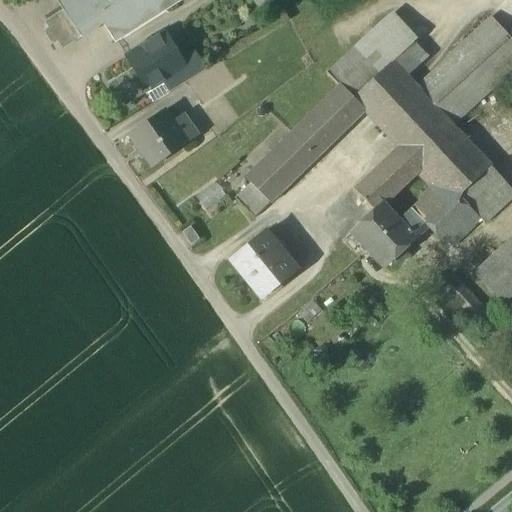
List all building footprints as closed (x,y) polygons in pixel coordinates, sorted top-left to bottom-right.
[(59,0),(56,2),(63,13),(64,12),(76,30),(103,14),(124,0),(59,0)] [(124,0),(103,14),(120,41),(185,0),(124,0)] [(80,37),(76,30),(64,12),(63,13),(47,23),(50,29),(47,31),(46,34),(52,42),(54,43),(58,40),(63,48),(80,37)] [(353,98),(392,62),(414,43),(388,16),(326,74),(339,86),(340,85),(353,98)] [(511,40),(492,18),(416,87),(451,125),(511,69),(511,40)] [(181,61),(182,61),(165,32),(159,36),(177,66),(182,63),(181,61)] [(170,92),(164,83),(181,72),(177,66),(159,36),(135,51),(126,56),(134,69),(111,84),(125,107),(147,93),(153,103),(170,92)] [(427,56),(414,43),(392,62),(406,77),(427,56)] [(164,83),(170,92),(204,71),(194,53),(182,61),(181,61),(182,63),(177,66),(181,72),(164,83)] [(416,87),(406,77),(392,62),(353,98),(340,85),(339,86),(290,133),(316,159),(365,112),(399,148),(354,190),(376,212),(384,204),(385,205),(400,190),(414,177),(413,176),(415,172),(418,167),(457,131),(451,125),(416,87)] [(130,136),(153,168),(197,136),(187,121),(176,129),(163,112),(130,136)] [(511,199),(511,190),(457,131),(418,167),(415,172),(432,189),(428,191),(418,199),(420,201),(407,214),(400,221),(416,238),(417,239),(428,228),(445,246),(476,217),(484,225),(511,199)] [(270,204),(316,159),(290,133),(245,178),(250,184),(270,204)] [(235,199),(254,219),(270,204),(250,184),(235,199)] [(408,256),(402,250),(416,238),(400,221),(385,205),(384,204),(376,212),(352,233),(368,250),(384,267),(393,259),(399,265),(408,256)] [(182,233),(191,246),(199,240),(190,227),(182,233)] [(230,261),(261,299),(293,274),(272,249),(276,246),(266,232),(230,261)] [(502,304),(502,303),(511,293),(511,240),(475,275),(502,304)] [(296,270),(276,246),(272,249),(293,274),(296,270)] [(439,287),(506,357),(511,351),(511,327),(497,312),(492,317),(452,275),(439,287)] [(511,293),(502,303),(511,314),(511,293)]
